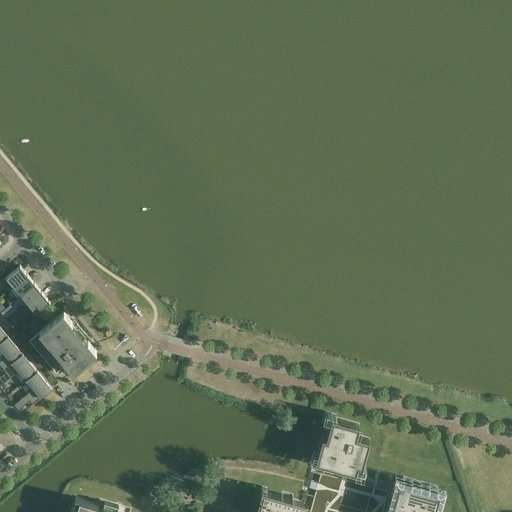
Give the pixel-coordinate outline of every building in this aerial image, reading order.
[(4,278),(12,288),(27,275),(19,266),(4,278)] [(12,288),(19,296),(34,284),(27,275),(12,288)] [(19,296),(26,305),(41,293),(34,284),(19,296)] [(41,293),(26,305),(34,314),(49,302),(41,293)] [(30,339),(53,367),(57,372),(70,361),(74,365),(80,360),(82,362),(81,362),(82,363),(97,351),(88,340),(87,341),(72,323),(73,322),(64,311),(30,339)] [(0,341),(8,335),(0,325),(0,341)] [(3,368),(3,369),(23,352),(22,352),(8,335),(0,341),(0,347),(5,353),(0,356),(0,365),(1,365),(3,368)] [(26,379),(26,380),(37,370),(22,353),(23,353),(23,352),(3,369),(4,368),(7,372),(0,377),(0,385),(19,370),(26,379)] [(37,370),(26,380),(26,379),(34,388),(15,404),(15,405),(18,408),(19,408),(30,400),(33,403),(30,405),(31,406),(52,388),(37,371),(38,370),(37,370)] [(316,460),(355,471),(357,463),(362,465),(369,438),(356,435),(359,424),(332,417),(327,437),(323,436),(316,459),(317,460),(316,460)] [(399,481),(393,504),(390,511),(433,511),(434,509),(432,509),(432,506),(435,507),(439,492),(399,481)] [(301,511),(304,502),(292,499),(293,497),(292,497),(291,499),(281,496),(282,494),(281,496),(265,492),(264,497),(261,496),(260,499),(262,499),(260,505),(260,504),(257,511),(301,511)] [(116,511),(119,505),(100,499),(99,503),(75,497),(71,511),(116,511)]
